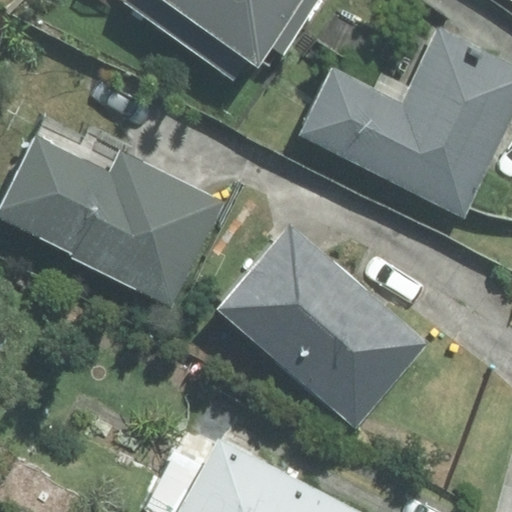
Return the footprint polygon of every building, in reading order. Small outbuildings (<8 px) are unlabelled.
[(130,0),(233,75),(247,56),(258,64),(265,58),(277,66),(320,0),(130,0)] [(375,88),(333,68),(301,135),(461,210),(511,102),(511,73),(439,39),(414,91),(381,76),(375,88)] [(0,217),(171,303),(221,203),(45,116),(0,206),(0,217)] [(291,228),(221,308),(357,424),(426,343),(291,228)] [(356,511),(219,440),(180,511),(356,511)]
